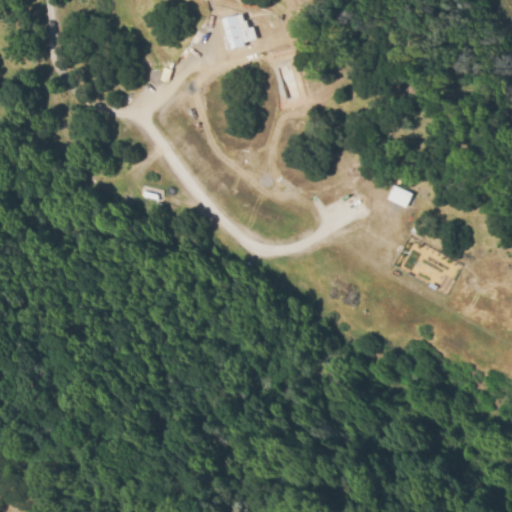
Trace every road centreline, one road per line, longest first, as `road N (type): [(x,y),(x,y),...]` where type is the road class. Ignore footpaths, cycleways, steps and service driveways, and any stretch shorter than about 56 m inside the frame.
road 1 (residential): [(47,0),(59,87),(73,106),(143,111),(164,99),(202,51)]
road 2 (residential): [(238,69),(254,55),(255,33),(241,17),(219,15),(203,30),(202,51),(216,68),(238,69)]
